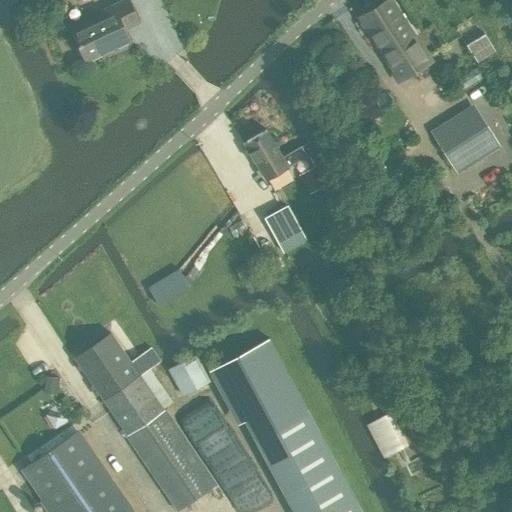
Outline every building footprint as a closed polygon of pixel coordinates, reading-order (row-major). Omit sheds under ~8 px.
[(86,62),(131,41),(125,30),(140,23),(128,0),(124,0),(98,12),(100,17),(72,30),(86,62)] [(400,82),(431,62),(392,0),(389,0),(360,18),(400,82)] [(457,167),(495,142),(475,112),(437,137),(457,167)] [(267,129),(244,143),(266,181),(307,157),(301,147),(283,157),(267,129)] [(302,178),(310,192),(324,185),(325,184),(319,173),(317,170),(302,178)] [(287,206),(265,218),(284,252),(306,240),(287,206)] [(248,260),(234,269),(241,280),(255,271),(248,260)] [(159,304),(189,287),(179,270),(149,288),(159,304)] [(131,361),(112,333),(75,358),(128,435),(127,436),(178,511),(217,485),(166,410),(165,410),(151,390),(160,384),(150,369),(161,361),(160,359),(152,347),(131,361)] [(215,368),(292,511),(362,511),(270,339),(215,368)] [(182,396),(211,380),(197,354),(168,369),(182,396)] [(46,376),(45,388),(56,389),(57,377),(46,376)] [(385,458),(404,448),(386,415),(367,425),(385,458)] [(133,511),(79,431),(21,471),(49,511),(133,511)]
